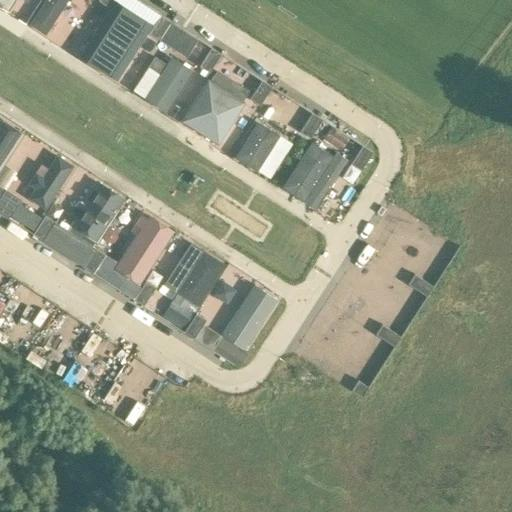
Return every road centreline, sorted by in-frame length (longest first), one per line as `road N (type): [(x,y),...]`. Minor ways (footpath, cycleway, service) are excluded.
road 1 (residential): [(0,17),(343,241),(303,305)]
road 2 (residential): [(303,305),(257,376),(241,385),(212,377),(0,237)]
road 3 (residential): [(303,305),(0,106)]
